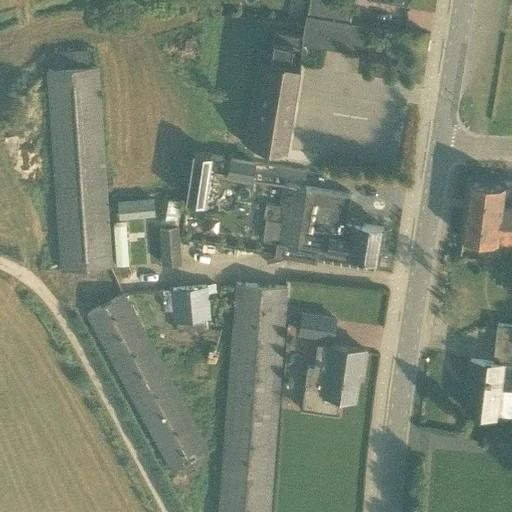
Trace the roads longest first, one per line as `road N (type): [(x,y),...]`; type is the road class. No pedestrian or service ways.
road 1 (tertiary): [(389,511),(439,145)]
road 2 (track): [(0,266),(37,291),(61,322),(170,511)]
road 3 (tertiary): [(439,145),(463,0)]
